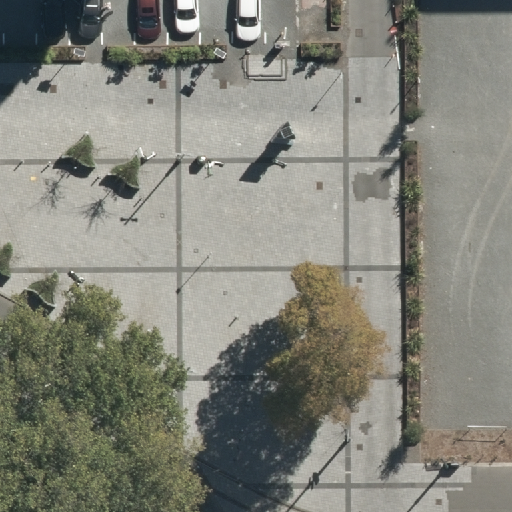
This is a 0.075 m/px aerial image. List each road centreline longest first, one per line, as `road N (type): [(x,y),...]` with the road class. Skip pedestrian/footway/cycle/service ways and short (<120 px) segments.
road 1 (residential): [(374,511),(371,47)]
road 2 (unclassified): [(0,339),(113,411),(165,474),(182,511)]
